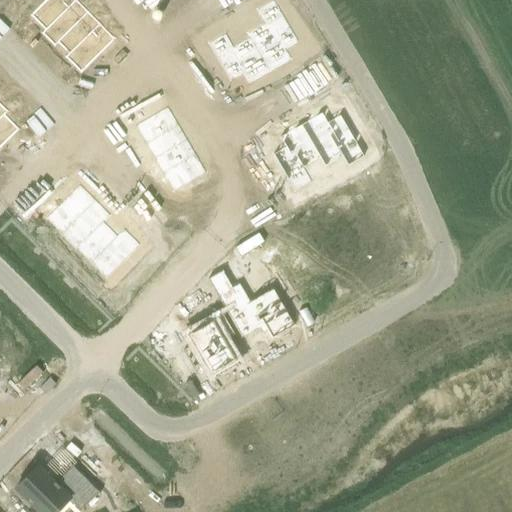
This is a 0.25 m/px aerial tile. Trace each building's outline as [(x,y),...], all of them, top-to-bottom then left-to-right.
[(73,0),(46,0),(31,16),(45,30),(74,1),(73,0)] [(441,0),(336,0),(361,42),(366,39),(383,67),(378,70),(409,124),(488,79),(441,0)] [(75,2),(46,31),(58,43),(87,14),(75,2)] [(87,14),(58,43),(69,54),(98,25),(87,14)] [(263,14),(242,26),(264,62),(285,50),(263,14)] [(99,26),(70,55),(85,70),(114,41),(99,26)] [(242,26),(222,38),(243,74),(264,62),(242,26)] [(13,45),(6,52),(15,61),(22,54),(13,45)] [(23,54),(15,61),(23,68),(30,61),(23,54)] [(5,63),(0,67),(0,71),(7,79),(14,72),(5,63)] [(39,70),(32,77),(39,84),(46,77),(39,70)] [(47,77),(40,84),(49,93),(56,86),(47,77)] [(23,78),(16,85),(25,94),(32,87),(23,78)] [(32,87),(25,94),(34,103),(41,96),(32,87)] [(170,106),(135,127),(145,145),(181,124),(170,106)] [(322,115),(302,126),(323,163),(344,151),(322,115)] [(2,117),(0,118),(0,148),(16,132),(2,117)] [(181,125),(145,145),(154,159),(189,139),(181,125)] [(301,127),(281,139),(302,175),(323,163),(301,127)] [(189,139),(154,160),(162,174),(198,153),(189,139)] [(120,152),(113,159),(122,168),(129,161),(120,152)] [(198,154),(163,174),(173,192),(208,172),(198,154)] [(129,161),(122,168),(129,175),(137,168),(129,161)] [(109,168),(102,176),(111,185),(118,178),(109,168)] [(145,177),(138,184),(145,191),(152,184),(145,177)] [(119,178),(112,185),(121,194),(128,187),(119,178)] [(377,181),(342,200),(348,211),(383,191),(377,181)] [(152,184),(145,191),(154,200),(162,193),(153,184),(152,184)] [(74,190),(45,219),(61,235),(90,206),(74,190)] [(139,196),(132,204),(141,213),(148,206),(139,196)] [(344,247),(322,259),(344,297),(359,289),(353,278),(360,274),(358,271),(371,263),(362,248),(352,231),(336,202),(322,210),(344,247)] [(148,206),(141,213),(150,222),(158,215),(148,206)] [(90,207),(61,235),(75,249),(104,221),(90,207)] [(370,221),(352,231),(362,248),(375,241),(390,267),(414,253),(403,233),(406,231),(395,213),(373,226),(370,221)] [(105,221),(76,250),(90,264),(119,235),(105,221)] [(119,235),(90,264),(106,280),(134,251),(119,235)] [(224,275),(210,283),(242,338),(256,330),(260,337),(267,333),(271,340),(295,326),(273,288),(253,300),(243,283),(232,289),(224,275)] [(202,344),(191,350),(201,368),(212,361),(218,371),(240,358),(218,320),(196,333),(202,344)] [(38,466),(16,488),(39,511),(57,511),(69,500),(81,511),(98,493),(100,495),(100,494),(73,466),(71,464),(70,465),(71,466),(55,483),(41,468),(38,466)]
